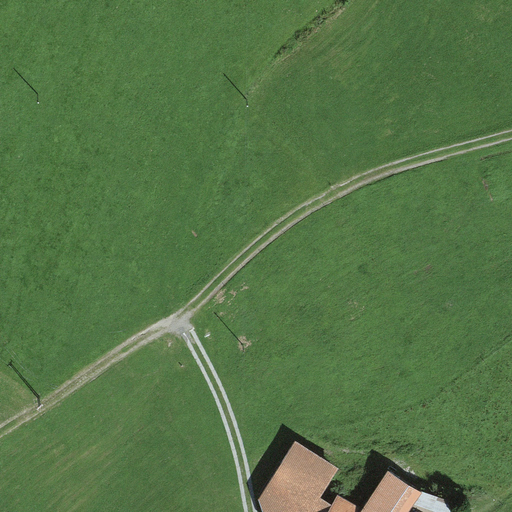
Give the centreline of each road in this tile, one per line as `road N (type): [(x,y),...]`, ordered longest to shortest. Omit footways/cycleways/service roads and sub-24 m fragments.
road 1 (track): [(246,511),(238,455),(215,388),(192,340),(174,325),(131,342),(0,433)]
road 2 (track): [(174,325),(281,224),(326,194),(511,134)]
